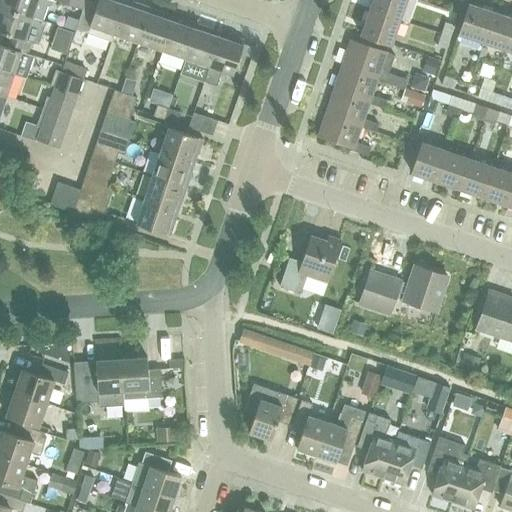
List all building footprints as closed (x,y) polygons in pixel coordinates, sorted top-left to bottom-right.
[(47,6),(51,4),(52,0),(0,0),(0,6),(42,21),(47,6)] [(67,0),(67,4),(81,9),(84,0),(67,0)] [(110,42),(113,35),(123,5),(115,2),(115,0),(97,0),(96,4),(84,0),(81,9),(70,43),(79,46),(84,33),(110,42)] [(371,0),(368,10),(398,20),(405,0),(371,0)] [(132,8),(123,5),(113,35),(136,43),(138,38),(148,8),(133,3),(132,8)] [(483,42),(494,11),(469,3),(458,33),(483,42)] [(46,22),(42,21),(0,6),(0,32),(4,34),(0,45),(20,53),(26,54),(30,41),(38,44),(46,22)] [(165,14),(148,8),(138,38),(136,43),(160,51),(171,21),(163,18),(165,14)] [(398,20),(368,10),(359,35),(389,45),(398,20)] [(511,17),(494,11),(483,42),(507,50),(511,35),(511,17)] [(171,21),(160,51),(184,59),(196,24),(181,19),(179,24),(171,21)] [(444,21),(439,33),(449,36),(453,25),(444,21)] [(196,24),(184,59),(208,67),(218,37),(210,34),(212,30),(196,24)] [(449,36),(439,33),(435,45),(445,48),(449,36)] [(218,37),(208,67),(203,82),(215,86),(220,72),(232,76),(243,41),(228,35),(226,40),(218,37)] [(350,40),(342,64),(378,76),(377,79),(404,89),(407,80),(388,73),(394,55),(350,40)] [(0,69),(13,74),(26,79),(33,57),(26,54),(20,53),(0,45),(0,44),(0,69)] [(426,56),(421,71),(433,75),(439,60),(426,56)] [(342,64),(334,88),(370,100),(369,103),(384,108),(386,100),(372,95),(377,79),(378,76),(342,64)] [(13,74),(0,69),(0,94),(6,96),(13,74)] [(54,86),(77,94),(82,80),(54,70),(49,85),(54,86)] [(414,73),(410,87),(424,92),(428,78),(414,73)] [(456,79),(444,75),(441,85),(453,89),(456,79)] [(54,86),(50,98),(73,106),(77,94),(54,86)] [(488,101),(491,91),(479,87),(476,97),(488,101)] [(334,88),(326,111),(362,123),(361,127),(375,132),(378,124),(364,119),(369,103),(370,100),(334,88)] [(404,89),(401,99),(422,107),(426,96),(404,89)] [(124,93),(114,90),(110,101),(121,104),(124,93)] [(503,95),(491,91),(488,101),(500,105),(503,95)] [(110,101),(106,112),(128,120),(136,97),(124,93),(121,104),(110,101)] [(459,108),(462,98),(450,94),(447,104),(459,108)] [(45,97),(40,111),(68,120),(73,106),(50,98),(45,97)] [(462,98),(459,108),(471,112),(474,102),(462,98)] [(163,120),(167,109),(156,105),(152,116),(163,120)] [(167,109),(163,120),(175,123),(178,113),(167,109)] [(40,111),(35,126),(40,128),(40,127),(63,135),(68,120),(40,111)] [(326,111),(318,136),(353,147),(352,150),(367,155),(370,147),(356,142),(361,127),(362,123),(326,111)] [(507,124),(510,115),(498,111),(495,120),(507,124)] [(128,120),(106,112),(101,128),(129,138),(135,122),(128,120)] [(211,136),(216,121),(192,113),(187,128),(211,136)] [(40,127),(40,128),(36,140),(58,147),(63,135),(40,127)] [(129,138),(101,128),(95,145),(117,152),(117,153),(123,155),(129,138)] [(169,155),(190,162),(192,154),(197,156),(202,140),(166,128),(158,151),(169,155)] [(391,130),(389,137),(395,139),(398,132),(391,130)] [(434,182),(445,151),(420,142),(410,174),(434,182)] [(95,145),(91,156),(113,164),(117,153),(117,152),(95,145)] [(169,155),(158,151),(150,175),(186,187),(191,172),(187,171),(190,162),(169,155)] [(445,151),(434,182),(458,190),(469,159),(445,151)] [(91,156),(87,167),(110,175),(113,164),(91,156)] [(492,167),(469,159),(458,190),(482,198),(492,167)] [(110,175),(87,167),(83,179),(106,187),(110,175)] [(511,173),(492,167),(482,198),(505,207),(511,187),(511,173)] [(150,175),(142,199),(173,210),(176,202),(180,204),(186,187),(150,175)] [(83,179),(80,190),(78,196),(106,206),(112,189),(106,187),(83,179)] [(76,201),(78,196),(80,190),(57,182),(53,193),(76,201)] [(76,201),(53,193),(50,204),(72,212),(76,201)] [(76,201),(72,212),(71,214),(100,224),(106,206),(78,196),(76,201)] [(173,210),(142,199),(133,224),(169,236),(175,220),(170,218),(173,210)] [(327,281),(341,240),(334,238),(332,243),(310,235),(301,262),(289,257),(279,286),(300,293),(306,274),(327,281)] [(436,310),(447,276),(415,265),(408,284),(370,271),(359,303),(389,313),(395,297),(436,310)] [(511,340),(511,301),(505,300),(506,296),(489,290),(476,328),(511,340)] [(324,303),(316,327),(332,332),(340,308),(324,303)] [(352,318),(348,331),(357,334),(362,336),(366,323),(352,318)] [(242,329),(238,341),(258,348),(282,356),(287,344),(262,335),(242,329)] [(463,354),(460,363),(476,369),(479,360),(463,354)] [(313,357),(309,368),(320,372),(324,361),(313,357)] [(146,358),(121,360),(124,399),(161,397),(159,369),(147,370),(146,358)] [(95,373),(73,374),(75,404),(99,402),(99,406),(123,405),(122,399),(124,399),(123,392),(121,360),(95,361),(95,373)] [(179,360),(167,361),(167,370),(180,369),(179,360)] [(20,370),(13,392),(46,403),(53,382),(63,385),(67,374),(40,365),(36,376),(20,370)] [(374,397),(381,376),(369,371),(361,393),(374,397)] [(404,371),(397,390),(411,394),(417,376),(412,374),(404,371)] [(435,382),(425,409),(440,414),(450,387),(449,387),(435,382)] [(288,425),(297,398),(253,383),(244,410),(255,413),(248,432),(271,440),(278,421),(288,425)] [(46,403),(13,392),(5,416),(38,427),(46,403)] [(456,393),(452,405),(467,410),(471,398),(456,393)] [(316,455),(327,422),(308,415),(312,403),(301,399),(292,426),(303,430),(296,448),(316,455)] [(327,422),(316,455),(336,462),(342,443),(353,447),(365,411),(344,403),(336,425),(327,422)] [(382,477),(395,441),(384,437),(390,420),(369,412),(357,446),(368,450),(361,470),(382,477)] [(0,429),(0,454),(25,463),(29,452),(39,455),(45,437),(40,436),(41,432),(15,423),(11,433),(0,430),(0,429)] [(65,440),(77,440),(77,429),(65,430),(65,440)] [(175,429),(155,430),(156,444),(176,443),(175,429)] [(395,441),(382,477),(403,485),(410,464),(421,468),(430,442),(409,434),(398,431),(395,441)] [(90,436),(78,436),(78,446),(87,449),(91,449),(90,436)] [(452,501),(465,465),(468,455),(462,453),(465,445),(439,436),(427,470),(438,474),(431,494),(452,501)] [(73,448),(69,459),(80,463),(84,452),(73,448)] [(89,450),(84,464),(95,467),(99,454),(89,450)] [(132,482),(174,496),(181,476),(168,472),(171,460),(145,451),(141,463),(138,462),(132,482)] [(25,463),(0,454),(0,492),(19,499),(29,503),(36,480),(21,475),(25,463)] [(465,465),(452,501),(473,509),(480,488),(491,492),(492,491),(500,466),(479,458),(475,469),(465,465)] [(500,466),(492,491),(503,495),(510,475),(511,470),(500,466)] [(89,490),(94,477),(84,474),(80,487),(89,490)] [(503,495),(499,506),(511,510),(511,475),(510,475),(503,495)] [(62,479),(58,491),(70,495),(75,483),(62,479)] [(168,511),(174,496),(132,482),(125,502),(136,505),(155,511),(168,511)] [(85,502),(89,490),(80,487),(76,499),(85,502)] [(0,511),(20,511),(16,510),(19,499),(0,492),(0,511)]
